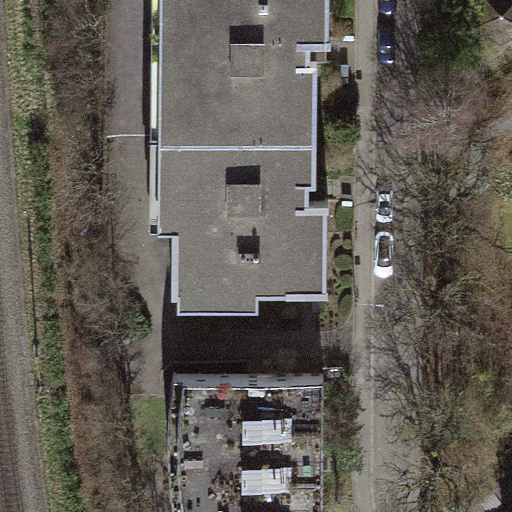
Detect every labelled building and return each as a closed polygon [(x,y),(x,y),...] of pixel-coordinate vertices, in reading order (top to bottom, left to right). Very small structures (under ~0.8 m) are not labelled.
[(326,0),(174,0),(173,136),(311,138),(312,40),(326,40),(326,0)] [(511,0),(481,0),(482,20),(501,33),(511,25),(511,0)] [(173,136),(170,286),(325,289),(326,195),(310,195),(311,138),(173,136)] [(321,372),(170,369),(169,422),(320,424),(321,372)] [(169,473),(321,473),(320,424),(169,422),(169,473)] [(169,473),(174,511),(320,511),(321,473),(169,473)]
